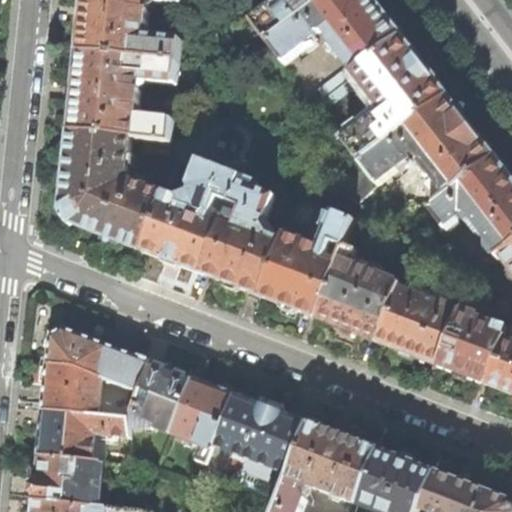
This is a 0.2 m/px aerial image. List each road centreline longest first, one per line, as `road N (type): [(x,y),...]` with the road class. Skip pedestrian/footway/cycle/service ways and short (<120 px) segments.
road 1 (residential): [(511,448),(8,253)]
road 2 (residential): [(8,253),(35,0)]
